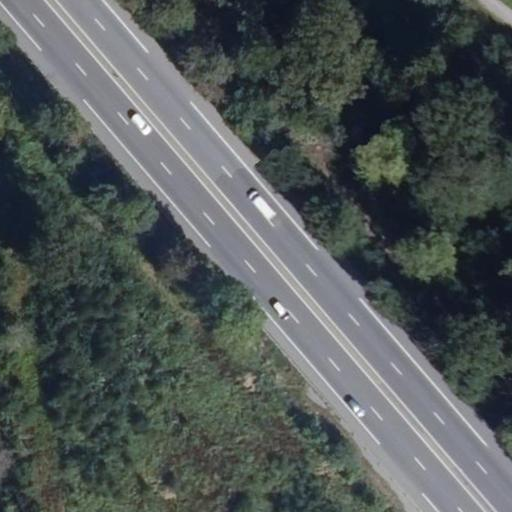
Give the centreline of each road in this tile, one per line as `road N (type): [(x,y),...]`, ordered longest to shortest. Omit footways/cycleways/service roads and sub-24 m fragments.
road 1 (motorway): [(16,0),(457,511)]
road 2 (motorway): [(511,504),(77,0)]
